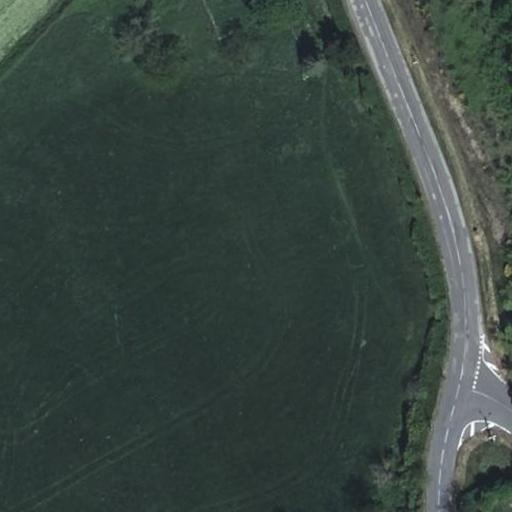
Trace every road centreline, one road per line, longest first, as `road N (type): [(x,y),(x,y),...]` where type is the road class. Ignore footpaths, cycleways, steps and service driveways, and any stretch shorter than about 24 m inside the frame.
road 1 (tertiary): [(365,0),(447,206),(468,322),(459,376)]
road 2 (tertiary): [(459,376),(439,511)]
